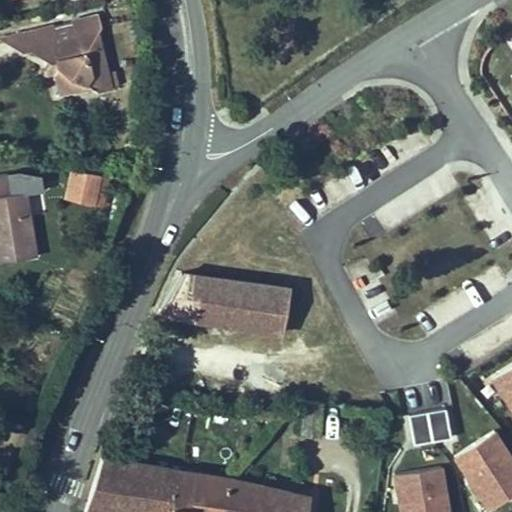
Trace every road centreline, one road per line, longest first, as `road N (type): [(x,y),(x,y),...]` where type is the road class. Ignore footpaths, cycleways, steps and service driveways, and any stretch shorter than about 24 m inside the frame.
road 1 (residential): [(478,133),(313,238),(392,372),(511,294)]
road 2 (tertiary): [(180,166),(54,511)]
road 3 (tertiary): [(414,34),(281,126),(236,151),(180,166)]
road 4 (tertiary): [(180,0),(189,70),(180,166)]
